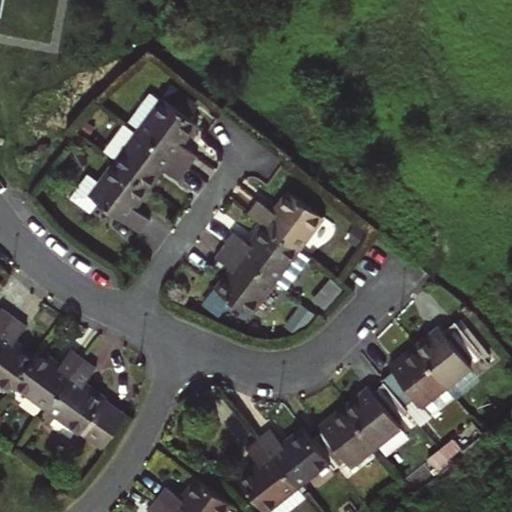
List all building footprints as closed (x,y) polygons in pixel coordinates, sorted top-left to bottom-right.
[(150,93),(127,124),(188,169),(198,155),(184,145),(199,125),(164,99),(162,102),(150,93)] [(188,169),(127,124),(125,122),(103,152),(115,162),(150,189),(164,169),(180,180),(188,169)] [(136,208),(150,189),(115,162),(106,175),(92,165),(70,195),(92,211),(100,200),(141,231),(150,219),(136,208)] [(262,223),(298,250),(322,218),(287,191),(272,210),(258,200),(248,212),(262,223)] [(273,283),(298,250),(262,223),(247,243),(232,232),(222,245),(273,283)] [(273,283),(222,245),(213,257),(229,268),(213,288),(249,315),(273,283)] [(0,335),(30,298),(19,289),(7,304),(0,298),(0,335)] [(30,298),(0,335),(0,354),(21,372),(26,366),(49,337),(30,323),(43,308),(30,298)] [(411,343),(443,381),(468,361),(466,360),(478,350),(449,316),(426,336),(423,333),(411,343)] [(26,366),(55,389),(94,339),(83,330),(71,345),(53,331),(49,337),(26,366)] [(88,414),(110,431),(117,420),(128,395),(111,381),(114,378),(94,362),(105,348),(94,339),(55,389),(87,414),(88,414)] [(380,379),(402,405),(413,396),(418,402),(443,381),(411,343),(400,352),(403,356),(379,377),(380,379)] [(341,406),(372,443),(397,423),(392,418),(405,408),(402,405),(380,379),(356,398),(354,395),(341,406)] [(133,399),(128,395),(117,420),(110,431),(133,399)] [(372,443),(341,406),(331,414),(334,418),(311,437),(328,458),(335,466),(343,459),(347,464),(372,443)] [(257,437),(297,485),(328,458),(311,437),(300,425),(281,442),(268,427),(257,437)] [(297,485),(257,437),(244,447),(256,462),(237,478),(265,511),(297,485)] [(164,485),(155,497),(175,511),(236,511),(237,511),(228,501),(194,476),(179,496),(164,485)] [(175,511),(155,497),(146,510),(148,511),(175,511)]
